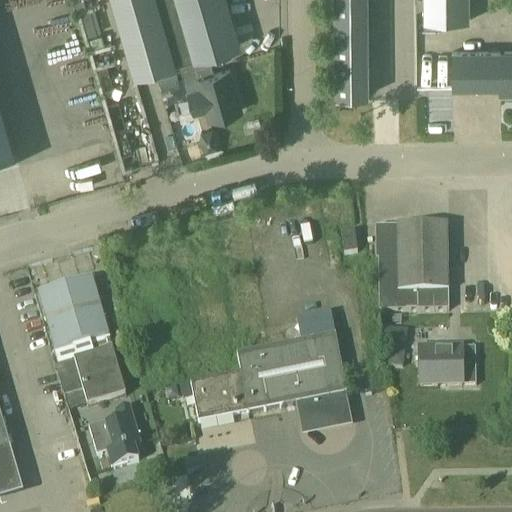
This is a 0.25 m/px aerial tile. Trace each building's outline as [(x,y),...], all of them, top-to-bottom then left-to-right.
[(84,0),(73,0),(76,9),(86,6),(84,0)] [(113,0),(135,75),(154,70),(134,0),(113,0)] [(134,0),(154,70),(240,45),(226,0),(134,0)] [(424,0),(425,21),(469,20),(468,0),(424,0)] [(511,51),(452,51),(452,88),(500,88),(500,93),(511,93),(511,51)] [(209,54),(179,62),(185,83),(198,79),(201,88),(188,91),(194,112),(207,108),(210,119),(242,110),(230,70),(215,75),(209,54)] [(398,86),(398,62),(363,62),(363,85),(398,86)] [(428,111),(450,110),(449,85),(427,86),(428,111)] [(0,142),(11,139),(0,98),(0,142)] [(398,229),(375,229),(376,262),(378,262),(379,314),(449,312),(448,294),(447,228),(398,229)] [(358,254),(355,233),(341,235),(344,256),(358,254)] [(93,281),(39,296),(38,296),(55,354),(56,354),(59,366),(56,367),(64,397),(83,392),(88,408),(126,397),(109,339),(110,339),(93,281)] [(198,426),(296,407),(302,440),(352,429),(347,397),(331,315),(296,322),(232,335),(237,361),(188,370),(198,426)] [(385,330),(383,347),(390,348),(389,351),(406,353),(408,333),(385,330)] [(435,355),(419,355),(420,387),(463,387),(476,386),(476,376),(476,349),(462,349),(435,350),(435,355)] [(82,393),(67,397),(70,409),(86,405),(82,393)] [(106,425),(89,430),(97,458),(107,455),(112,471),(139,463),(135,450),(141,448),(129,409),(115,413),(118,424),(107,427),(106,425)] [(0,414),(0,453),(10,450),(0,414)] [(10,450),(0,453),(0,504),(24,497),(10,450)]
